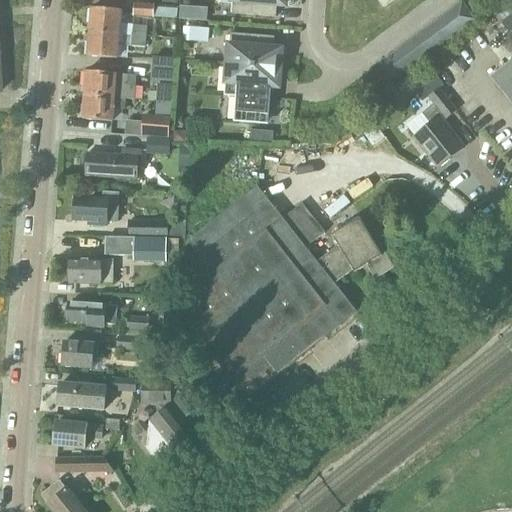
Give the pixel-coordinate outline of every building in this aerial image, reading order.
[(285,6),(285,0),(218,0),(221,2),(233,3),(232,14),(276,17),(277,6),(285,6)] [(134,5),(133,17),(154,18),(155,6),(134,5)] [(188,21),(189,13),(184,8),(179,7),(178,20),(188,21)] [(89,34),(119,36),(121,12),(91,10),(89,34)] [(133,26),(132,37),(146,38),(147,27),(133,26)] [(180,41),(200,43),(201,29),(181,28),(180,41)] [(117,60),(119,36),(89,34),(87,57),(117,60)] [(228,64),(280,68),(281,50),(273,49),(274,37),(230,34),(228,64)] [(146,38),(132,37),(131,47),(145,49),(146,38)] [(154,58),(153,71),(173,72),(174,60),(154,58)] [(511,61),(490,79),(511,106),(511,61)] [(280,68),(228,64),(225,95),(237,96),(235,122),(264,124),(264,116),(268,116),(270,87),(278,88),(280,68)] [(173,72),(153,71),(152,84),(172,85),(173,72)] [(86,73),(84,97),(126,100),(134,101),(136,85),(129,85),(129,76),(86,73)] [(439,90),(428,99),(445,121),(456,112),(439,90)] [(126,100),(84,97),(82,121),(112,123),(113,110),(125,111),(126,100)] [(176,119),(178,105),(161,103),(160,118),(176,119)] [(148,117),(146,138),(174,141),(176,119),(160,118),(148,117)] [(414,138),(439,169),(463,150),(438,119),(414,138)] [(258,145),(259,132),(250,132),(249,145),(258,145)] [(122,181),(134,181),(138,182),(140,151),(120,149),(120,157),(87,155),(86,179),(121,181),(122,181)] [(178,175),(190,175),(191,157),(179,156),(178,175)] [(335,285),(318,263),(317,264),(306,249),(325,234),(302,205),(283,220),(257,188),(194,239),(191,267),(203,282),(172,307),(225,375),(210,387),(231,414),(357,314),(334,286),(335,285)] [(107,224),(116,224),(118,195),(108,195),(107,201),(76,199),(76,203),(74,204),(73,211),(75,212),(74,224),(89,225),(89,228),(106,228),(107,224)] [(318,263),(335,285),(353,271),(354,274),(367,267),(375,281),(394,270),(381,248),(378,250),(359,220),(332,237),(338,247),(318,263)] [(129,221),(129,236),(157,237),(157,222),(129,221)] [(106,238),(106,256),(134,256),(134,239),(106,238)] [(140,240),(140,259),(180,259),(180,240),(140,240)] [(69,261),(69,285),(100,285),(100,284),(113,285),(113,262),(100,262),(100,261),(69,261)] [(66,308),(65,318),(68,318),(68,322),(88,324),(88,328),(103,329),(104,325),(116,326),(117,308),(105,307),(105,306),(69,304),(69,308),(66,308)] [(127,332),(143,333),(147,333),(148,321),(147,321),(128,319),(127,332)] [(118,337),(117,350),(141,352),(141,351),(142,339),(118,337)] [(161,353),(162,341),(143,339),(142,339),(141,351),(161,353)] [(64,343),(62,368),(92,370),(93,357),(97,358),(98,346),(64,343)] [(112,380),(111,391),(135,393),(136,381),(112,380)] [(139,381),(139,406),(169,405),(169,380),(139,381)] [(60,385),(58,408),(103,412),(106,389),(60,385)] [(168,409),(151,423),(146,454),(156,466),(174,451),(179,457),(196,444),(168,409)] [(106,421),(105,431),(119,433),(120,423),(106,421)] [(56,424),(54,447),(84,450),(85,440),(100,441),(102,428),(56,424)] [(103,460),(57,461),(57,474),(113,474),(106,465),(103,460)] [(59,483),(42,496),(50,505),(49,505),(54,511),(82,511),(71,498),(59,483)]
